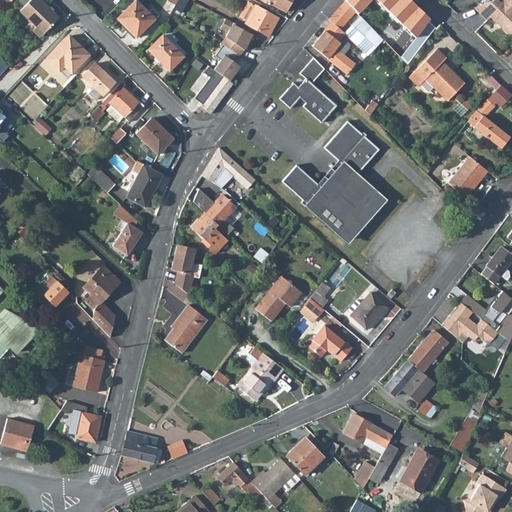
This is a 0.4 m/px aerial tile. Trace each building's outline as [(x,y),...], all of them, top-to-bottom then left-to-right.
[(39,0),(31,0),(20,11),(37,27),(33,31),(40,37),(59,18),(39,0)] [(136,0),(135,0),(117,19),(137,39),(156,20),(136,0)] [(291,3),(285,0),(262,0),(266,2),(267,1),(286,12),(291,3)] [(413,0),(393,0),(404,12),(428,37),(437,24),(417,3),(413,0)] [(489,0),(473,7),(486,20),(490,16),(496,22),(498,21),(500,23),(500,27),(507,33),(510,33),(511,31),(511,0),(501,0),(500,2),(497,0),(489,0)] [(249,1),(240,17),(247,21),(256,6),(249,1)] [(337,42),(344,33),(343,32),(340,29),(355,11),(345,1),(329,20),(331,23),(311,47),(346,75),(354,64),(335,49),(339,44),(337,42)] [(247,21),(245,23),(268,37),(279,19),(256,6),(247,21)] [(359,15),(344,33),(367,56),(383,40),(359,15)] [(162,35),(148,49),(169,71),(183,57),(162,35)] [(69,36),(47,59),(67,78),(89,56),(69,36)] [(230,66),(223,77),(233,84),(258,50),(246,41),(241,48),(245,52),(233,67),(230,66)] [(417,87),(420,84),(425,79),(432,87),(447,101),(464,84),(441,62),(444,59),(435,50),(407,78),(417,87)] [(322,67),(311,55),(298,71),(304,76),(295,86),(290,82),(278,97),(288,106),(298,95),(305,101),(302,104),(320,120),(334,103),(310,81),(322,67)] [(95,64),(83,76),(102,95),(115,83),(95,64)] [(201,106),(211,114),(233,84),(223,77),(217,72),(212,79),(218,83),(212,91),(205,85),(194,99),(202,105),(201,106)] [(425,79),(420,84),(428,92),(432,87),(425,79)] [(511,95),(501,85),(488,99),(495,105),(510,119),(511,117),(511,95)] [(109,104),(111,106),(123,117),(129,123),(144,107),(124,88),(109,104)] [(476,110),(467,123),(501,148),(510,137),(484,117),(495,105),(488,99),(476,110)] [(371,101),(364,110),(368,115),(376,105),(371,101)] [(123,117),(111,106),(107,110),(118,121),(123,117)] [(98,107),(89,117),(95,122),(104,113),(98,107)] [(0,111),(0,140),(3,143),(9,137),(0,128),(8,119),(0,111)] [(47,134),(54,126),(39,114),(32,123),(47,134)] [(151,117),(136,133),(158,155),(173,139),(151,117)] [(296,165),(281,182),(348,240),(383,201),(354,175),(377,149),(346,121),(322,147),(337,160),(316,183),(303,171),(296,165)] [(110,138),(116,144),(126,133),(120,127),(110,138)] [(213,156),(201,175),(214,184),(222,189),(233,176),(246,188),(255,179),(231,157),(219,147),(213,156)] [(487,172),(468,156),(447,182),(466,198),(487,172)] [(150,195),(160,177),(160,176),(136,162),(135,165),(132,170),(139,174),(125,197),(140,206),(148,194),(150,195)] [(96,166),(87,175),(108,194),(116,185),(96,166)] [(223,220),(238,204),(227,193),(223,196),(221,195),(214,203),(198,189),(192,202),(204,213),(217,225),(217,226),(227,235),(233,229),(223,220)] [(217,225),(204,213),(191,226),(203,239),(200,241),(213,253),(225,241),(213,229),(217,225)] [(128,223),(113,246),(127,255),(130,251),(132,253),(139,242),(137,240),(142,233),(128,223)] [(176,269),(174,283),(189,295),(193,274),(199,275),(201,263),(191,261),(194,247),(176,244),(172,268),(176,269)] [(511,252),(510,254),(501,247),(486,264),(487,265),(499,275),(500,275),(510,283),(511,280),(511,252)] [(499,275),(487,265),(480,274),(492,283),(499,275)] [(93,310),(93,320),(110,338),(115,317),(101,302),(120,282),(104,267),(84,288),(88,291),(84,296),(87,299),(85,302),(93,310)] [(51,276),(38,290),(55,307),(69,293),(51,276)] [(281,278),(255,309),(269,322),(284,305),(287,308),(299,295),(281,278)] [(320,282),(307,298),(320,308),(326,301),(321,297),(328,288),(320,282)] [(395,293),(390,289),(386,295),(390,298),(395,293)] [(368,292),(349,316),(365,329),(385,306),(368,292)] [(511,299),(502,292),(490,307),(499,314),(511,299)] [(307,298),(301,306),(315,317),(321,310),(320,308),(307,298)] [(449,316),(441,326),(463,344),(467,338),(473,342),(477,338),(487,346),(498,333),(495,330),(480,320),(475,326),(466,319),(471,313),(459,303),(453,310),(456,313),(452,318),(449,316)] [(172,328),(163,339),(179,353),(206,320),(188,305),(170,326),(172,328)] [(222,314),(225,317),(231,309),(228,306),(222,314)] [(315,317),(301,306),(297,311),(311,322),(315,317)] [(511,308),(495,330),(498,333),(508,340),(511,332),(511,308)] [(16,353),(36,332),(25,323),(21,320),(4,310),(0,314),(0,357),(8,350),(7,349),(9,347),(16,353)] [(323,326),(306,346),(319,357),(325,350),(339,362),(350,349),(323,326)] [(433,331),(407,360),(422,373),(448,344),(433,331)] [(83,357),(100,361),(102,352),(85,348),(83,357)] [(282,371),(254,348),(243,361),(251,368),(234,388),(252,403),(269,382),(271,383),(282,371)] [(83,357),(81,356),(73,389),(98,394),(105,362),(100,361),(83,357)] [(422,373),(407,360),(384,387),(395,396),(402,389),(418,402),(435,383),(422,373)] [(215,372),(210,378),(221,387),(226,381),(215,372)] [(484,384),(471,411),(479,415),(483,404),(490,387),(484,384)] [(61,411),(47,430),(53,434),(70,410),(73,411),(69,433),(76,434),(75,438),(96,443),(102,417),(87,413),(88,407),(67,402),(61,411)] [(424,404),(419,411),(423,415),(429,408),(424,404)] [(459,430),(449,446),(462,453),(473,428),(479,415),(471,411),(459,430)] [(353,414),(343,432),(382,454),(388,444),(393,436),(385,431),(353,414)] [(8,418),(0,444),(26,451),(34,425),(8,418)] [(127,431),(120,454),(151,463),(152,460),(156,462),(158,460),(160,451),(155,449),(157,439),(127,431)] [(511,435),(511,436),(504,432),(497,444),(504,448),(499,457),(509,463),(504,471),(511,476),(511,435)] [(293,448),(285,456),(304,475),(323,457),(305,439),(294,449),(293,448)] [(186,453),(180,441),(165,448),(170,460),(186,453)] [(388,444),(378,462),(387,467),(397,449),(388,444)] [(417,448),(399,480),(420,492),(439,461),(417,448)] [(465,453),(459,463),(474,472),(480,462),(465,453)] [(295,472),(280,457),(265,472),(262,470),(256,476),(272,493),(295,472)] [(231,462),(215,477),(224,486),(232,479),(243,492),(249,487),(252,489),(254,487),(231,462)] [(354,480),(362,488),(374,468),(364,462),(354,480)] [(460,511),(484,511),(490,504),(493,506),(498,497),(500,498),(506,490),(481,474),(476,483),(477,484),(468,498),(458,500),(460,511)] [(207,485),(200,491),(214,506),(220,500),(207,485)] [(195,495),(175,511),(209,511),(195,495)] [(350,511),(374,511),(376,509),(358,498),(350,511)]
